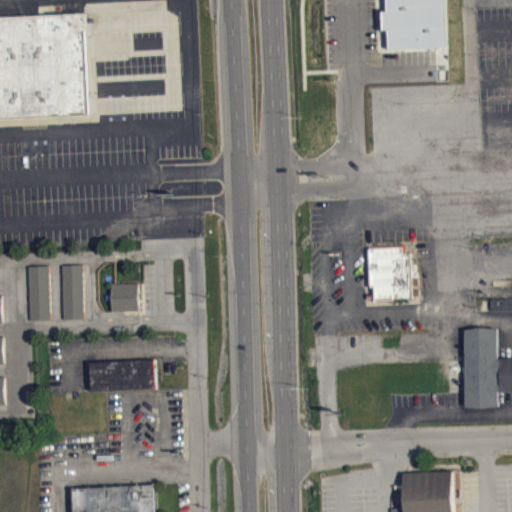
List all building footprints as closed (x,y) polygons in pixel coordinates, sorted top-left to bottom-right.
[(382,0),(384,52),(446,49),(444,0),(382,0)] [(0,13),(0,116),(89,111),(85,11),(0,13)] [(371,255),(372,294),(376,294),(377,307),(414,306),(412,260),(405,260),(405,254),(371,255)] [(32,327),(52,327),(50,272),(30,273),(32,327)] [(84,272),(64,272),(65,326),(86,326),(84,272)] [(114,318),(141,318),(140,290),(113,290),(114,318)] [(511,317),(511,305),(492,306),(493,318),(511,317)] [(465,329),(466,404),(499,404),(499,390),(511,389),(511,356),(501,356),(499,328),(465,329)] [(90,360),(92,390),(158,388),(156,358),(90,360)] [(0,415),(0,418),(8,418),(7,384),(0,384),(0,415)] [(404,471),(406,511),(455,511),(453,469),(404,471)] [(72,486),(73,511),(156,511),(155,482),(72,486)]
